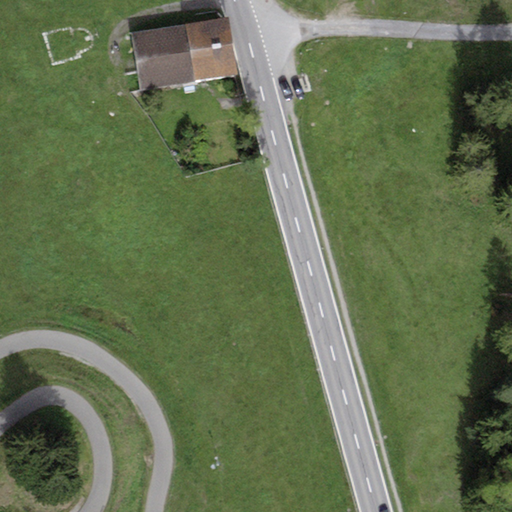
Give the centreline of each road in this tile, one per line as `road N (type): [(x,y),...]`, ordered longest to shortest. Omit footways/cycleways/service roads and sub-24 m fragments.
road 1 (primary): [(376,511),(233,0)]
road 2 (track): [(511,34),(320,28),(271,37)]
